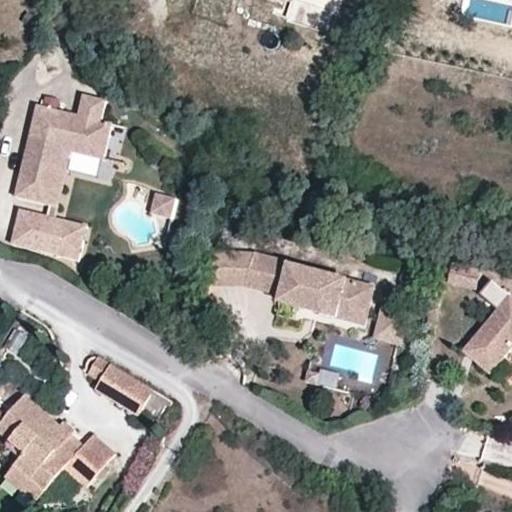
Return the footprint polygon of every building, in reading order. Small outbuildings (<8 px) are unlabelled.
[(114,124),(39,106),(17,197),(53,206),(64,158),(72,152),(73,152),(106,159),(114,124)] [(64,158),(53,206),(60,207),(73,152),(72,152),(64,158)] [(173,197),(159,193),(155,207),(170,211),(173,197)] [(14,244),(41,251),(50,217),(22,210),(14,244)] [(75,223),(50,217),(41,251),(81,260),(86,240),(72,237),(75,223)] [(72,237),(86,240),(89,226),(75,223),(72,237)] [(247,282),(256,251),(208,251),(208,282),(247,282)] [(359,315),(367,287),(292,265),(292,262),(256,251),(247,282),(282,293),(280,300),(337,318),(339,309),(359,315)] [(448,266),(446,282),(478,287),(480,270),(448,266)] [(367,287),(359,315),(339,309),(337,318),(364,326),(375,289),(367,287)] [(511,297),(470,348),(478,354),(473,360),(492,376),(511,351),(511,297)] [(384,306),(375,337),(402,344),(411,313),(384,306)] [(478,354),(470,348),(465,353),(473,360),(478,354)] [(94,372),(106,380),(117,362),(104,354),(94,372)] [(106,380),(103,385),(144,411),(155,394),(154,384),(117,362),(106,380)] [(319,370),(317,381),(336,385),(338,370),(320,366),(319,370)] [(308,368),(306,378),(317,381),(319,370),(308,368)] [(10,417),(0,429),(0,434),(25,456),(15,470),(45,495),(64,472),(86,490),(95,479),(106,465),(116,453),(99,439),(90,449),(87,447),(73,436),(69,439),(59,431),(63,426),(27,397),(10,417)] [(0,429),(10,417),(7,414),(5,416),(0,412),(0,429)] [(73,436),(77,432),(66,423),(63,426),(59,431),(69,439),(73,436)] [(99,439),(96,436),(87,447),(90,449),(99,439)] [(111,469),(106,465),(95,479),(100,483),(111,469)] [(15,470),(8,480),(37,504),(45,495),(15,470)]
